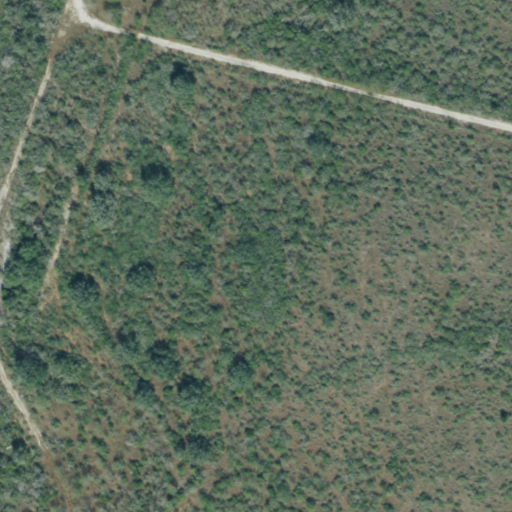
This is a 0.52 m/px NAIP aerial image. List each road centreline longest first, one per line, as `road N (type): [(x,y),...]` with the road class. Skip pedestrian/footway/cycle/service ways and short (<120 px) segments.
road 1 (track): [(511,129),(86,23),(76,0)]
road 2 (track): [(86,23),(59,31),(0,204)]
